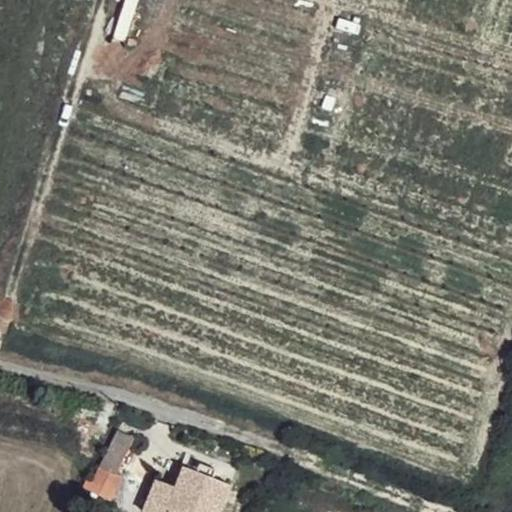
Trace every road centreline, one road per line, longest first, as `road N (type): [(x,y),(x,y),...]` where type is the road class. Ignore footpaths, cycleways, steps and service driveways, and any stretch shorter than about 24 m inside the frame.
road 1 (track): [(0,368),(103,389),(424,511)]
road 2 (track): [(89,0),(0,292)]
